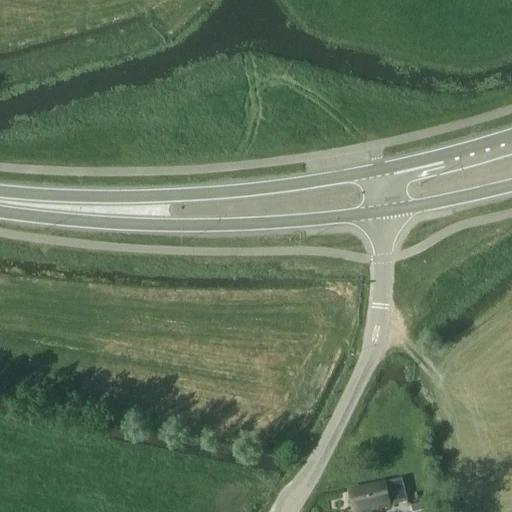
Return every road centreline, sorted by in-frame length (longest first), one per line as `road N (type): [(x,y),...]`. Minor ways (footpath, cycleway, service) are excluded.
road 1 (unclassified): [(285,511),(374,338),(385,213)]
road 2 (primary): [(107,213),(172,226),(385,213)]
road 3 (primary): [(380,171),(167,197),(107,213)]
road 4 (primary): [(511,136),(380,171)]
road 5 (primary): [(385,213),(511,188)]
